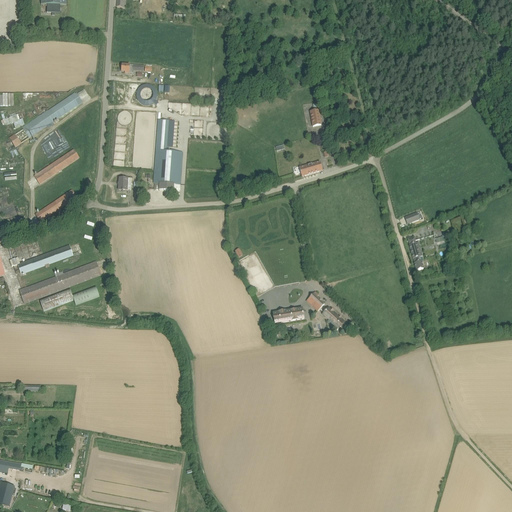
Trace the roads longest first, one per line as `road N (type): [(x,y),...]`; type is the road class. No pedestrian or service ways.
road 1 (track): [(511,486),(455,426),(376,157)]
road 2 (unclassified): [(93,203),(121,209),(225,202),(376,157)]
road 3 (unclassified): [(93,203),(111,0)]
road 4 (track): [(376,157),(469,104),(509,51)]
road 5 (track): [(376,157),(332,0)]
